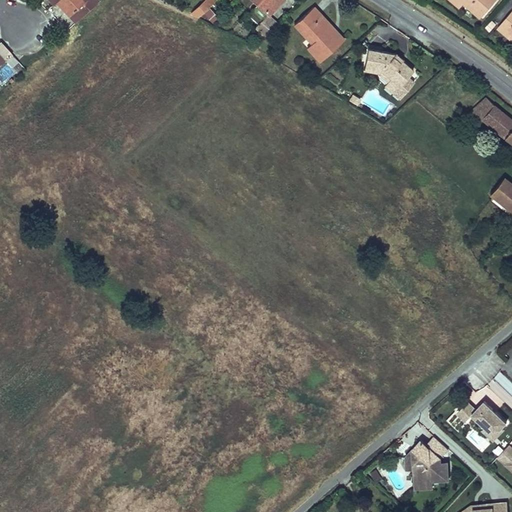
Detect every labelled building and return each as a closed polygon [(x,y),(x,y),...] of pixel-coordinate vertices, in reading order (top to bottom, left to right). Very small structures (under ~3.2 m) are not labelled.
[(56,0),(76,20),(97,0),(56,0)] [(212,4),(207,0),(205,0),(192,13),(199,17),(212,4)] [(278,0),(253,0),(247,6),(257,17),(265,9),(267,11),(278,0)] [(452,0),(454,2),(455,0),(464,0),(477,10),(485,0),(452,0)] [(457,0),(474,14),(477,10),(464,0),(457,0)] [(511,9),(511,10),(504,4),(489,21),(496,27),(500,22),(507,28),(511,32),(511,9)] [(316,7),(302,20),(318,38),(311,44),(306,48),(320,64),(343,43),(330,29),(333,27),(316,7)] [(318,38),(302,20),(295,26),(311,44),(318,38)] [(500,22),(496,27),(503,33),(507,28),(500,22)] [(0,63),(5,58),(12,66),(19,60),(1,41),(0,41),(0,63)] [(401,59),(403,58),(395,51),(394,52),(367,47),(364,69),(379,72),(380,69),(391,77),(386,84),(401,96),(413,80),(407,75),(413,69),(401,59)] [(511,118),(484,95),(468,111),(473,115),(477,111),(511,140),(511,118)] [(511,211),(511,184),(502,177),(489,193),(511,211)] [(511,395),(511,382),(501,372),(494,379),(511,395)] [(467,404),(457,415),(465,423),(473,415),(493,433),(495,430),(502,430),(507,425),(484,403),(476,412),(467,404)] [(472,430),(466,437),(477,446),(483,440),(472,430)] [(414,474),(415,485),(433,484),(448,484),(447,466),(441,466),(441,460),(448,451),(438,442),(430,451),(421,444),(406,461),(414,467),(414,474)] [(511,447),(511,446),(499,458),(511,470),(511,447)] [(376,469),(370,473),(375,482),(381,479),(376,469)] [(433,484),(415,485),(415,494),(433,493),(433,484)] [(508,511),(507,503),(472,508),(466,511),(508,511)]
